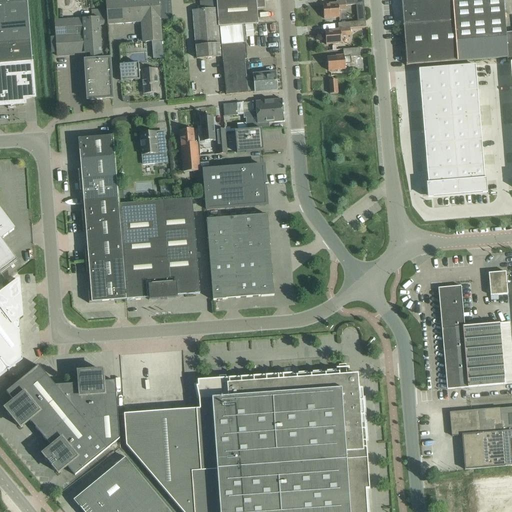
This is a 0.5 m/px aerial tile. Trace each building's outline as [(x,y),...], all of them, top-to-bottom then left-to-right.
[(134,23),(132,0),(105,0),(107,25),(134,23)] [(160,21),(158,0),(132,0),(134,23),(142,22),(160,21)] [(216,0),(216,1),(218,27),(258,24),(257,9),(265,8),(264,0),(216,0)] [(329,5),(323,6),(324,19),(339,17),(339,10),(346,10),(346,6),(364,4),(363,0),(336,0),(337,3),(329,4),(329,5)] [(400,0),(406,66),(457,62),(507,58),(507,62),(511,61),(511,32),(505,33),(502,0),(400,0)] [(199,2),(200,10),(193,11),(196,47),(196,49),(197,59),(220,57),(219,45),(220,45),(218,27),(216,1),(199,2)] [(28,3),(0,4),(0,44),(31,43),(28,3)] [(101,54),(101,53),(99,18),(83,19),(84,35),(56,37),(58,57),(101,54)] [(83,19),(55,21),(56,37),(84,35),(83,19)] [(331,31),(325,32),(326,45),(342,44),(341,37),(351,36),(350,29),(366,27),(366,21),(338,24),(339,30),(331,30),(331,31)] [(31,43),(0,44),(0,64),(32,62),(31,43)] [(243,43),(222,45),(226,95),(277,90),(275,73),(254,75),(254,79),(247,80),(243,43)] [(351,64),(351,57),(361,56),(360,48),(344,50),(344,56),(336,56),(336,57),(327,58),(328,71),(345,69),(345,65),(351,64)] [(113,99),(110,59),(85,61),(87,101),(113,99)] [(0,64),(0,106),(25,105),(25,99),(35,98),(32,62),(0,64)] [(157,69),(153,70),(153,68),(145,68),(145,70),(144,70),(144,64),(139,65),(139,64),(138,64),(138,65),(120,66),(121,81),(139,80),(140,80),(142,80),(143,95),(159,93),(157,69)] [(475,65),(419,70),(428,184),(428,188),(429,197),(485,192),(485,184),(484,179),(475,65)] [(329,81),(330,92),(330,94),(338,94),(337,80),(329,81)] [(247,130),(261,129),(270,128),(269,123),(284,122),(283,100),(256,102),(256,111),(243,112),(244,119),(246,118),(247,130)] [(197,125),(199,142),(203,142),(214,141),(213,117),(210,117),(210,115),(203,116),(203,118),(201,118),(201,125),(199,125),(197,125)] [(200,172),(197,143),(194,143),(193,129),(180,131),(181,141),(183,173),(200,172)] [(218,155),(227,154),(225,129),(216,130),(218,155)] [(261,129),(247,130),(235,131),(235,134),(237,146),(236,146),(237,153),(240,153),(240,152),(245,152),(246,152),(263,151),(263,148),(263,149),(262,137),(261,129)] [(167,163),(166,150),(165,140),(157,141),(156,133),(149,134),(148,133),(144,133),(143,134),(140,135),(141,145),(142,155),(149,154),(150,164),(167,163)] [(80,160),(115,158),(113,137),(78,140),(80,160)] [(115,158),(80,160),(81,170),(78,170),(79,181),(116,178),(115,158)] [(204,171),(207,210),(267,206),(266,192),(265,192),(265,186),(268,186),(268,185),(264,185),(264,180),(265,179),(264,166),(204,171)] [(118,198),(116,178),(79,181),(80,191),(83,191),(83,201),(118,198)] [(118,198),(83,201),(84,211),(82,211),(82,222),(120,219),(119,205),(118,198)] [(123,259),(127,300),(149,298),(149,300),(177,298),(177,296),(200,294),(192,199),(119,205),(120,219),(121,239),(123,259)] [(0,273),(9,267),(17,261),(1,240),(15,229),(0,209),(0,273)] [(210,260),(270,256),(270,246),(268,215),(207,220),(210,260)] [(120,219),(82,222),(83,232),(86,232),(87,242),(121,239),(120,219)] [(121,239),(87,242),(87,251),(85,252),(86,262),(123,259),(121,239)] [(271,265),(270,256),(210,260),(213,301),(226,300),(226,299),(261,297),(274,296),(273,285),(272,276),(272,265),(271,265)] [(127,300),(123,259),(86,262),(86,273),(89,273),(91,292),(88,292),(89,304),(109,302),(127,300)] [(506,272),(489,274),(491,296),(508,294),(506,272)] [(0,376),(22,359),(19,318),(21,317),(18,281),(0,294),(0,376)] [(505,384),(504,379),(499,324),(464,327),(461,286),(460,286),(460,287),(439,289),(442,318),(441,318),(448,389),(458,388),(468,387),(505,384)] [(126,446),(182,511),(367,511),(366,490),(369,489),(369,484),(367,484),(365,448),(363,448),(362,443),(366,443),(362,389),(359,389),(358,375),(347,375),(346,365),(339,365),(339,372),(336,373),(336,371),(327,372),(327,373),(321,374),(321,372),(312,373),(312,374),(307,375),(307,373),(298,374),(298,375),(293,376),(293,374),(282,375),(282,377),(278,377),(278,375),(228,379),(228,380),(226,381),(226,376),(219,377),(219,381),(203,382),(203,380),(197,381),(198,386),(196,387),(199,399),(199,409),(124,415),(126,446)] [(119,439),(118,421),(115,381),(103,382),(102,371),(78,373),(79,384),(55,386),(38,366),(6,393),(14,402),(5,409),(21,428),(29,421),(52,448),(43,455),(58,474),(67,467),(75,476),(119,439)] [(511,407),(480,411),(450,413),(452,436),(462,436),(465,470),(511,465),(511,407)] [(169,511),(125,458),(95,484),(87,490),(93,498),(83,506),(87,511),(169,511)] [(511,511),(511,474),(472,478),(474,511),(511,511)]
